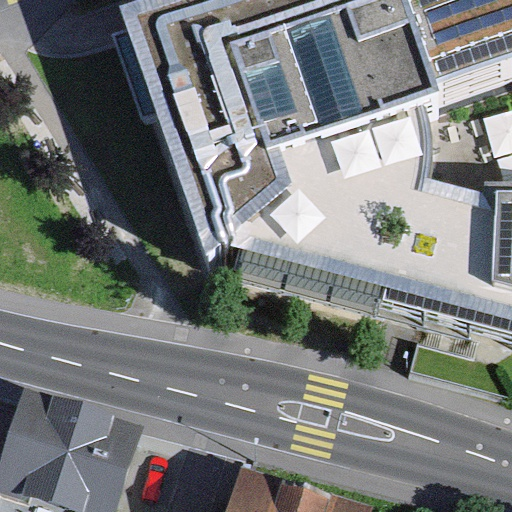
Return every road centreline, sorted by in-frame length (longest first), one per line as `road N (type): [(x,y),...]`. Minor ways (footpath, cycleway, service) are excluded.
road 1 (primary): [(511,473),(216,400)]
road 2 (primary): [(216,400),(0,345)]
